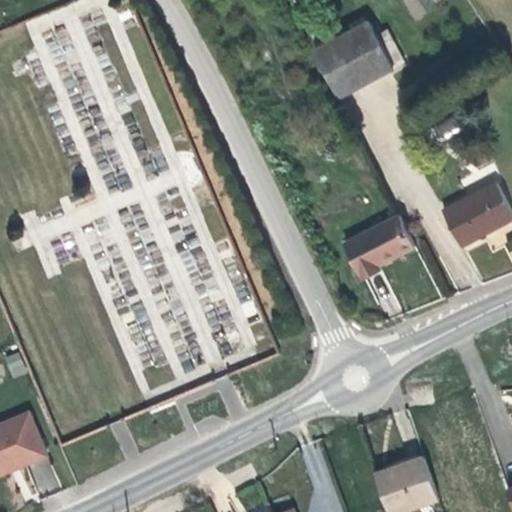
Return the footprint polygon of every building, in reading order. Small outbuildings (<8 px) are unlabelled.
[(388,72),(360,23),(314,48),(340,97),(388,72)] [(511,229),(511,222),(498,192),(444,217),(460,253),(511,229)] [(412,250),(393,214),(341,242),(363,285),(380,276),(376,269),(412,250)] [(12,378),(26,373),(18,352),(4,358),(12,378)] [(0,422),(0,473),(44,455),(26,411),(0,422)] [(390,511),(438,496),(424,457),(374,474),(386,511),(390,511)] [(270,508),(271,511),(293,511),(288,501),(270,508)]
